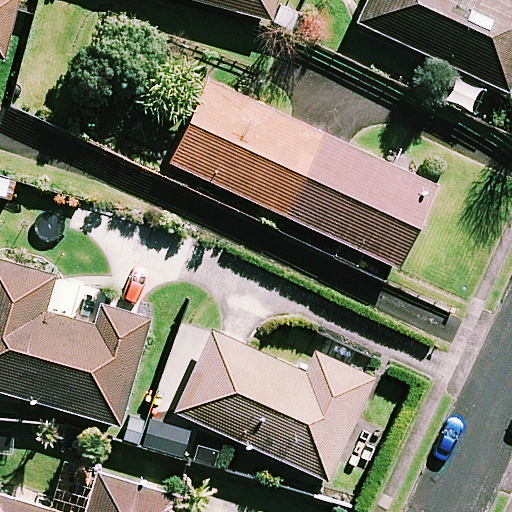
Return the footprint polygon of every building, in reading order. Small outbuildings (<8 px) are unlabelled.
[(17,0),(0,0),(0,64),(2,65),(17,0)] [(276,0),(171,0),(268,27),(276,0)] [(511,0),(371,0),(358,29),(507,98),(511,86),(511,8),(509,7),(511,0)] [(434,194),(207,87),(169,168),(395,275),(434,194)] [(54,264),(0,248),(0,383),(117,416),(146,309),(94,295),(89,314),(44,301),(54,264)] [(302,364),(210,323),(174,403),(325,471),(372,366),(313,340),(302,364)] [(144,413),(135,444),(183,456),(191,425),(144,413)] [(174,511),(181,490),(96,465),(81,511),(0,487),(0,511),(174,511)]
